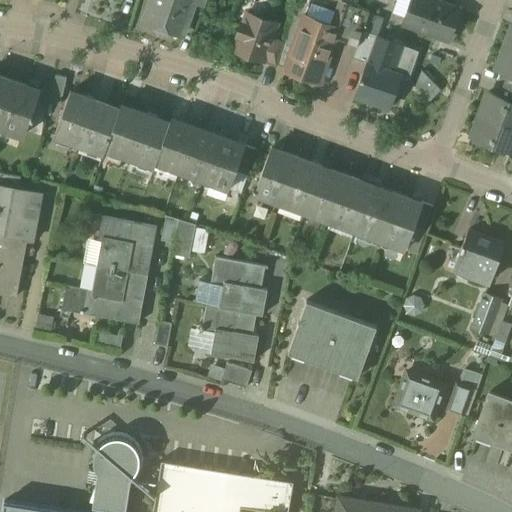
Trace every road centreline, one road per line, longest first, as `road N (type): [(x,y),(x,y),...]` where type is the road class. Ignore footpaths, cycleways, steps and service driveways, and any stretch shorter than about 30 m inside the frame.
road 1 (residential): [(499,511),(267,418),(0,344)]
road 2 (residential): [(441,163),(133,58),(0,28)]
road 3 (residential): [(441,163),(497,0)]
